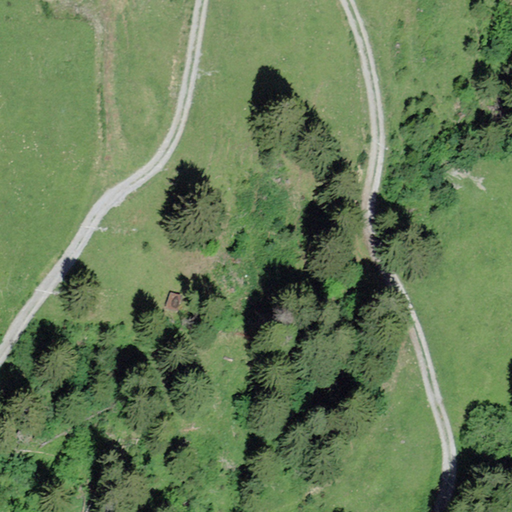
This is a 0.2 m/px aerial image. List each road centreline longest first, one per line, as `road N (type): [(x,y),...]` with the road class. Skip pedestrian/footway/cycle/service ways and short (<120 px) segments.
road 1 (track): [(350,0),(381,100),(387,154),(362,225),(409,307),(455,434),(463,483),(458,511)]
road 2 (track): [(0,376),(117,182),(153,177),(177,148),(204,0)]
road 3 (track): [(117,182),(113,0)]
